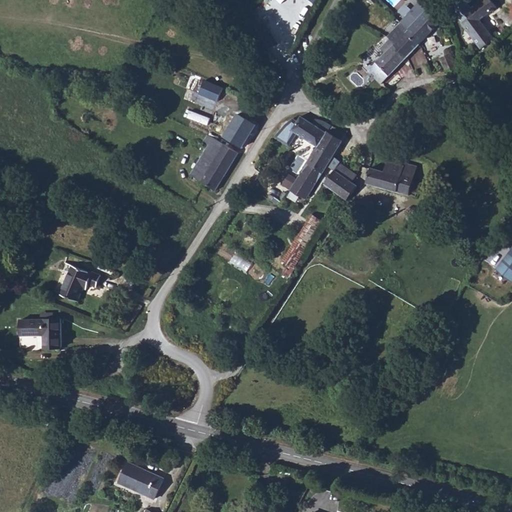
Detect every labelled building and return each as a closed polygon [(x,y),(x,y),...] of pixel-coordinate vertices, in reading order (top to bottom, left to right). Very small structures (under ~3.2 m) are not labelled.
[(476,23),(493,9),(483,0),(478,0),(461,17),(466,22),(458,30),(478,51),(491,39),(476,23)] [(438,25),(417,6),(387,39),(389,42),(380,52),(384,55),(367,73),(379,86),(438,25)] [(253,24),(270,48),(279,42),(262,18),(253,24)] [(217,101),(223,87),(202,79),(197,93),(217,101)] [(243,150),(257,127),(240,114),(224,138),(243,150)] [(312,126),(297,117),(288,131),(317,148),(325,134),(312,126)] [(316,120),(312,126),(341,143),(345,136),(316,120)] [(381,134),(376,128),(368,135),(374,143),(380,142),(382,137),(381,134)] [(341,143),(325,134),(317,148),(290,192),(306,202),(341,143)] [(238,159),(212,142),(205,140),(197,153),(203,157),(190,176),(217,192),(238,159)] [(367,166),(361,185),(406,200),(417,167),(403,162),(402,167),(384,160),(381,170),(367,166)] [(331,172),(353,186),(359,176),(336,163),(331,172)] [(290,189),(296,177),(287,172),(281,184),(290,189)] [(322,185),(345,201),(347,202),(356,187),(353,186),(331,172),(322,185)] [(292,269),(322,225),(312,218),(283,263),(292,269)] [(511,284),(511,249),(495,273),(511,286),(511,284)] [(95,286),(97,276),(69,268),(61,299),(78,304),(82,289),(87,290),(88,285),(95,286)] [(43,336),(45,351),(61,349),(58,320),(18,322),(19,338),(20,338),(43,336)] [(156,499),(165,478),(133,463),(122,483),(156,499)]
